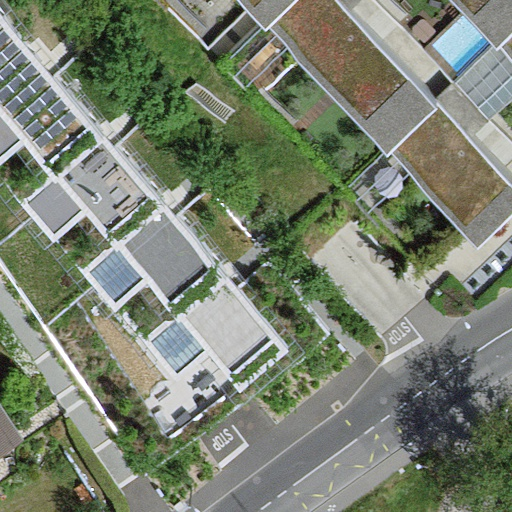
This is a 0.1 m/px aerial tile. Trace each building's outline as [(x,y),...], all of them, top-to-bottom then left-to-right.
[(350,6),(345,0),(284,0),(270,15),(223,60),(257,96),(305,51),(391,140),(438,96),(350,6)] [(284,0),(262,0),(259,3),(270,15),(284,0)] [(511,0),(466,0),(501,34),(511,23),(511,0)] [(242,391),(290,349),(287,346),(228,278),(167,208),(106,137),(45,67),(0,13),(0,174),(178,382),(211,355),(242,391)] [(490,114),(511,93),(511,23),(501,34),(456,79),(490,114)] [(490,114),(456,79),(446,89),(438,96),(472,131),(481,123),(490,114)] [(379,222),(426,177),(470,223),(511,182),(511,171),(472,131),(438,96),(391,140),(345,187),(367,209),(379,222)] [(511,212),(511,182),(470,223),(484,239),(511,212)]
